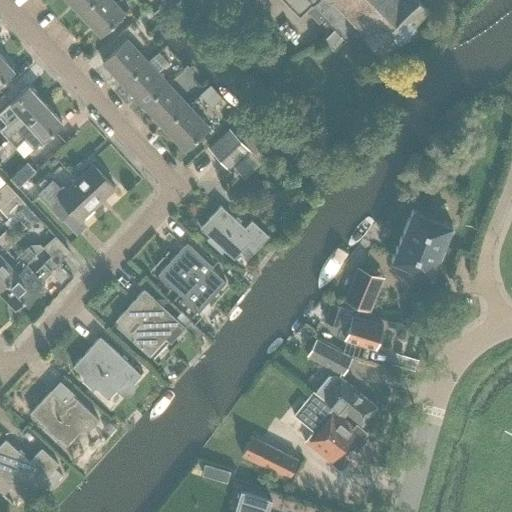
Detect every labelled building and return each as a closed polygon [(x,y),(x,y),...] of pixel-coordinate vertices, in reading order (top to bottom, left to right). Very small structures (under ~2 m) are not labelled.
[(65,0),(79,14),(94,0),(65,0)] [(99,36),(124,13),(112,0),(94,0),(79,14),(99,36)] [(283,0),(299,16),(312,4),(336,28),(323,40),(332,50),(344,37),(345,38),(357,26),(384,52),(428,10),(418,0),(283,0)] [(127,39),(102,63),(123,85),(148,61),(127,39)] [(253,72),(264,82),(283,61),(273,51),(253,72)] [(0,55),(0,82),(13,70),(0,55)] [(143,107),(168,83),(148,61),(123,85),(143,107)] [(163,129),(188,105),(168,83),(143,107),(163,129)] [(0,118),(6,125),(1,130),(8,138),(45,104),(28,86),(9,103),(0,111),(0,118)] [(43,139),(61,122),(45,104),(8,138),(16,146),(34,129),(43,139)] [(207,126),(188,105),(163,129),(184,151),(209,127),(207,126)] [(211,123),(207,126),(209,127),(213,132),(222,124),(217,117),(214,119),(212,122),(211,123)] [(228,129),(209,148),(231,170),(250,151),(228,129)] [(9,179),(18,188),(35,171),(27,162),(9,179)] [(71,212),(79,221),(115,188),(93,165),(63,192),(52,180),(38,193),(62,220),(71,212)] [(0,208),(16,194),(6,183),(0,188),(0,208)] [(25,204),(16,194),(0,208),(0,210),(8,219),(13,214),(27,230),(38,219),(25,204)] [(233,258),(245,244),(253,251),(268,235),(251,220),(245,228),(220,206),(200,228),(233,258)] [(431,275),(452,224),(412,208),(391,259),(431,275)] [(0,254),(6,249),(25,232),(16,222),(9,227),(0,235),(0,254)] [(43,248),(51,257),(44,264),(25,280),(18,272),(17,271),(0,286),(0,290),(14,306),(34,289),(33,288),(52,272),(59,265),(58,264),(70,253),(55,237),(43,248)] [(187,242),(158,274),(183,297),(180,299),(196,314),(225,282),(211,268),(213,266),(204,258),(202,261),(198,257),(200,255),(187,242)] [(13,257),(6,249),(0,254),(0,286),(17,271),(18,272),(35,254),(26,244),(13,257)] [(356,266),(342,300),(370,311),(384,277),(356,266)] [(135,298),(115,320),(137,340),(135,343),(148,355),(165,338),(170,342),(184,327),(155,300),(143,289),(135,298)] [(352,314),(343,311),(345,305),(329,300),(323,319),(348,327),(344,338),(376,348),(383,325),(352,315),(352,314)] [(190,320),(184,327),(197,339),(203,332),(201,331),(200,329),(191,321),(190,320)] [(100,337),(73,366),(81,375),(81,380),(89,387),(95,387),(107,398),(115,389),(119,393),(120,393),(122,394),(124,394),(126,394),(127,394),(129,393),(130,392),(131,391),(132,390),(132,388),(133,388),(133,386),(133,385),(132,383),(141,374),(100,337)] [(305,356),(341,375),(350,357),(315,338),(305,356)] [(328,377),(316,393),(344,415),(346,412),(362,425),(376,407),(340,378),(338,379),(335,376),(328,377)] [(79,431),(84,436),(98,420),(72,396),(65,404),(50,391),(30,413),(44,425),(42,428),(55,440),(57,438),(65,446),(79,431)] [(312,391),(293,415),(312,430),(303,442),(340,470),(367,438),(365,437),(367,433),(356,424),(353,427),(330,410),(332,407),(312,391)] [(227,448),(288,478),(297,459),(236,429),(227,448)] [(10,485),(25,499),(43,479),(50,485),(59,475),(53,469),(54,468),(37,453),(29,462),(5,440),(0,445),(0,490),(3,493),(10,485)] [(264,511),(268,500),(271,501),(271,500),(240,491),(240,492),(235,509),(245,511),(264,511)]
